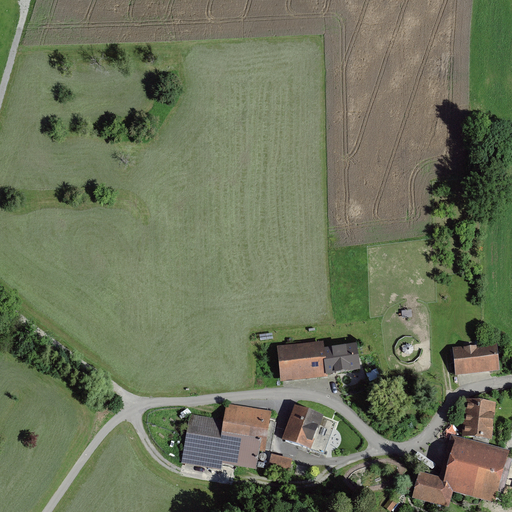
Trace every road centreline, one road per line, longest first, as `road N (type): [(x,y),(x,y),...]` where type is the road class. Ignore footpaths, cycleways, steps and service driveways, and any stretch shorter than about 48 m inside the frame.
road 1 (unclassified): [(46,511),(109,425),(131,409),(288,392),(333,402),(376,438),(403,447),(428,435),(459,396),(511,381)]
road 2 (track): [(383,442),(309,483),(186,473),(150,448),(118,389),(38,335),(0,297)]
road 3 (track): [(284,392),(278,447),(320,462),(344,460)]
